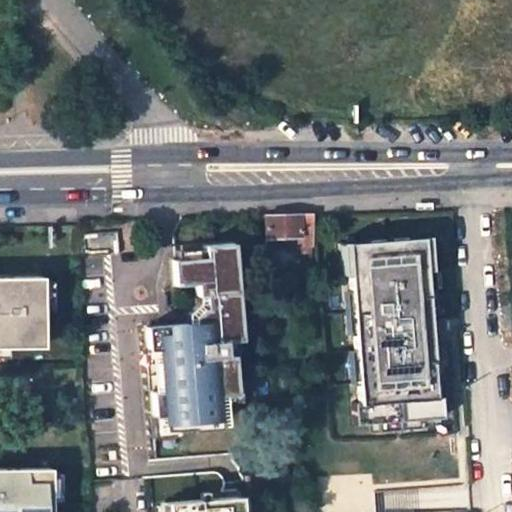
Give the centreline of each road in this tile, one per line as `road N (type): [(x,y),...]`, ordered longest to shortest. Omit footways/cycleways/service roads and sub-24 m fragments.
road 1 (secondary): [(470,169),(0,176)]
road 2 (residential): [(470,169),(496,511)]
